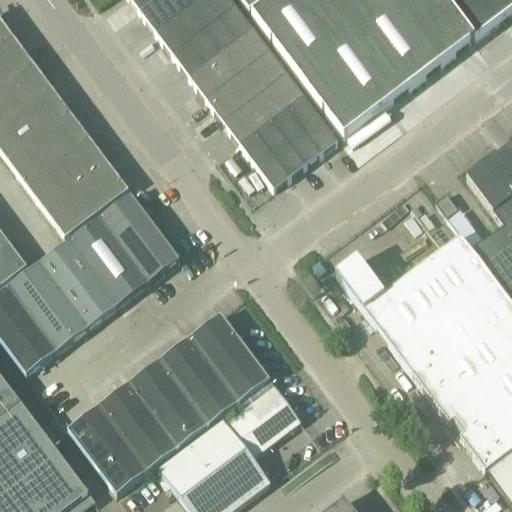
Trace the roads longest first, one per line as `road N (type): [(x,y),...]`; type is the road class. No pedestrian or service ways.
road 1 (unclassified): [(48,0),(248,267)]
road 2 (unclassified): [(248,267),(295,243),(511,80)]
road 3 (unclassified): [(61,392),(248,267)]
road 4 (unclassified): [(248,267),(380,443)]
